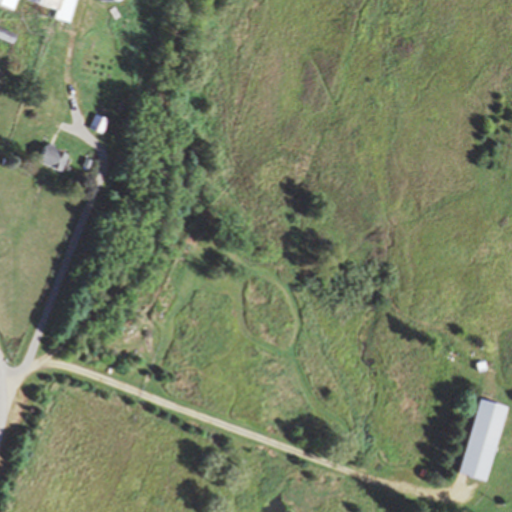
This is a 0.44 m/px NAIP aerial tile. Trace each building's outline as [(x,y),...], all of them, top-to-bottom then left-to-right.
[(0,0),(0,4),(10,8),(12,0),(0,0)] [(73,0),(67,21),(56,18),(59,8),(31,0),(73,0)] [(0,28),(0,37),(10,41),(13,33),(0,28)] [(88,127),(93,115),(107,121),(102,133),(88,127)] [(44,144),(37,162),(58,171),(66,154),(44,144)] [(92,159),(88,168),(80,164),(84,156),(92,159)] [(472,335),(469,343),(460,340),(463,332),(472,335)] [(456,472),(477,399),(505,407),(484,480),(456,472)]
